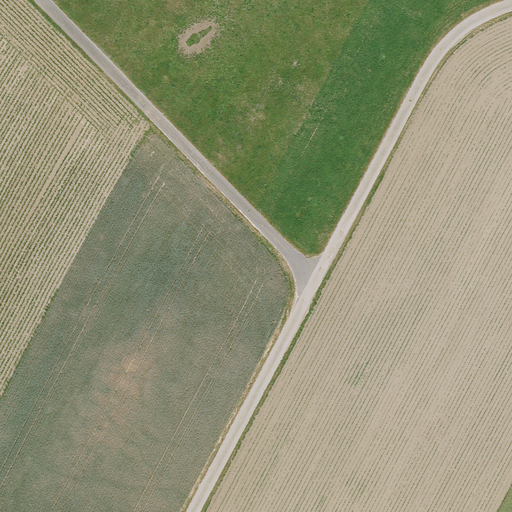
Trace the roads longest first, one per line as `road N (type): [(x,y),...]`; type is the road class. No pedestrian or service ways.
road 1 (track): [(197,511),(431,74),(465,31),(511,6)]
road 2 (track): [(322,278),(47,0)]
